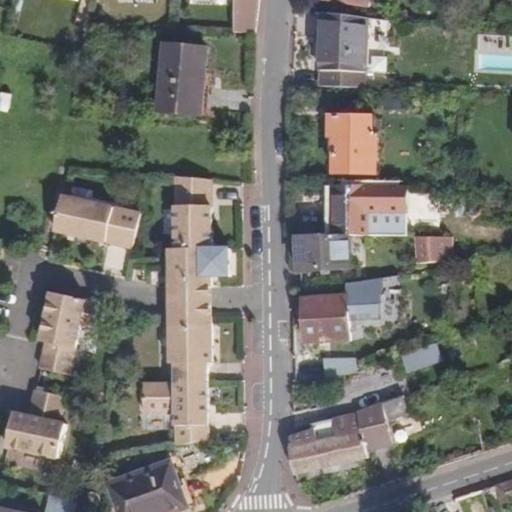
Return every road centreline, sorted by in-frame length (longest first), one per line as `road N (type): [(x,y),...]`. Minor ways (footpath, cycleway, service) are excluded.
road 1 (residential): [(280,300),(156,302),(11,272),(0,327)]
road 2 (residential): [(280,300),(271,108),(278,0)]
road 3 (residential): [(267,511),(280,401),(280,300)]
road 4 (tertiary): [(349,511),(511,460)]
